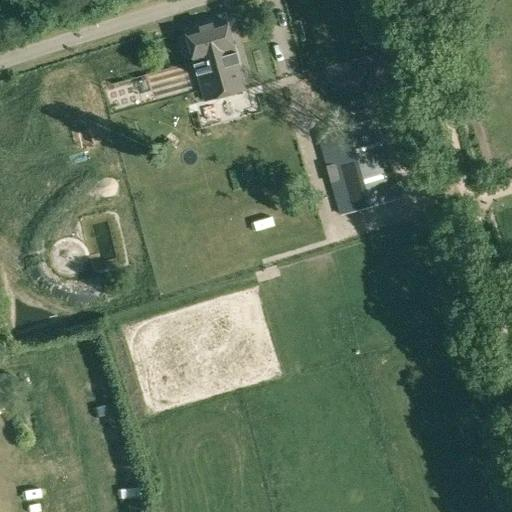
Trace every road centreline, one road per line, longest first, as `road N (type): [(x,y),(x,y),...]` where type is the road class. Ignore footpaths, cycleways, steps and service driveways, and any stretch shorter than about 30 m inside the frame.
road 1 (track): [(511,346),(414,0)]
road 2 (unclassified): [(0,65),(202,0)]
